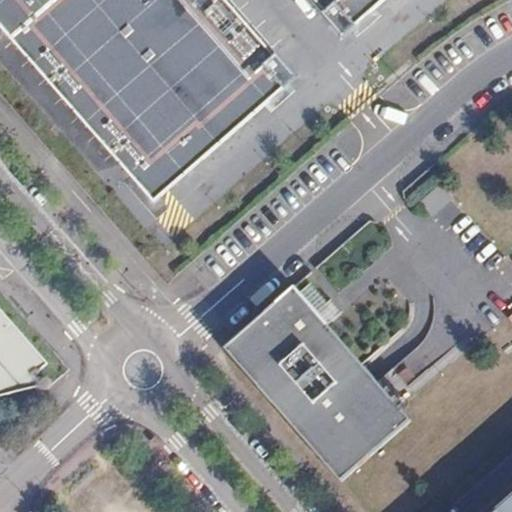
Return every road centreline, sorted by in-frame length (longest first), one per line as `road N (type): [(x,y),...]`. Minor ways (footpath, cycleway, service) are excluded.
road 1 (residential): [(171,347),(511,54)]
road 2 (residential): [(138,336),(0,177)]
road 3 (residential): [(295,511),(179,378)]
road 4 (residential): [(0,240),(110,365)]
road 5 (residential): [(0,498),(117,391)]
road 6 (residential): [(151,404),(243,511)]
